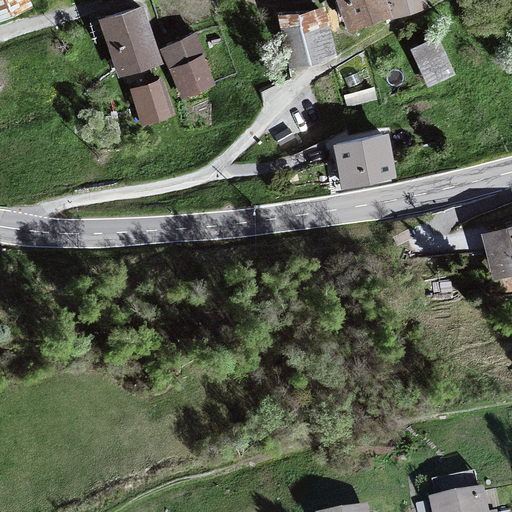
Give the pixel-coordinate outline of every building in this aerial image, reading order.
[(24,0),(0,0),(0,22),(29,10),(24,0)] [(384,0),(335,0),(347,33),(391,20),(384,0)] [(426,0),(387,0),(393,20),(429,10),(426,0)] [(280,15),(292,68),(338,57),(325,4),(280,15)] [(136,5),(93,20),(114,79),(157,64),(136,5)] [(194,37),(160,50),(182,103),(216,89),(194,37)] [(436,40),(408,52),(426,92),(454,80),(436,40)] [(158,80),(128,91),(143,132),(173,121),(158,80)] [(386,135),(333,147),(344,194),(397,182),(386,135)] [(511,225),(477,235),(490,282),(511,275),(511,225)] [(488,511),(484,493),(429,505),(430,511),(488,511)]
